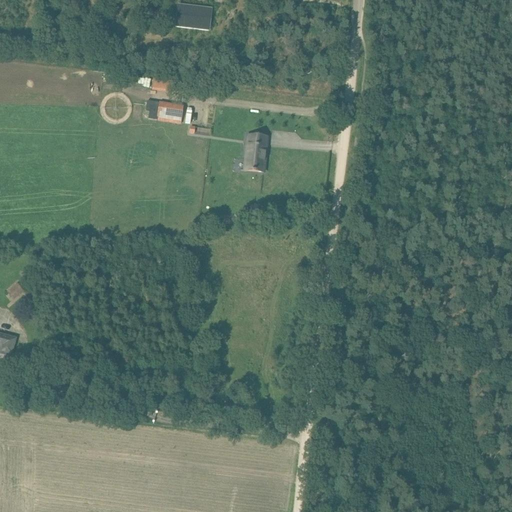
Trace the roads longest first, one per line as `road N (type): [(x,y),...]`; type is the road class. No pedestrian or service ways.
road 1 (track): [(332,221),(297,511)]
road 2 (track): [(356,27),(332,221)]
